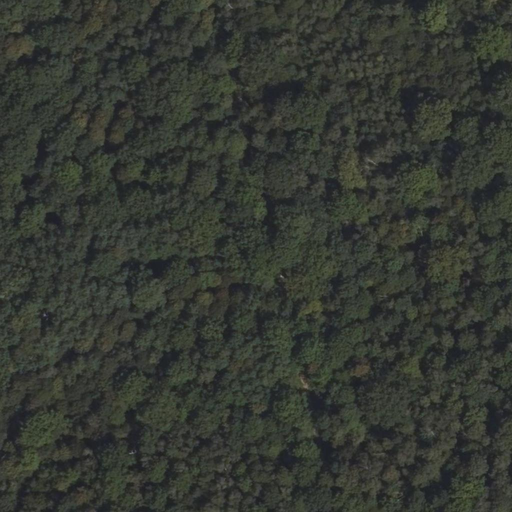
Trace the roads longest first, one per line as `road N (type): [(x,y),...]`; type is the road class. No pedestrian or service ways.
road 1 (track): [(286,257),(221,0)]
road 2 (track): [(345,511),(308,351)]
